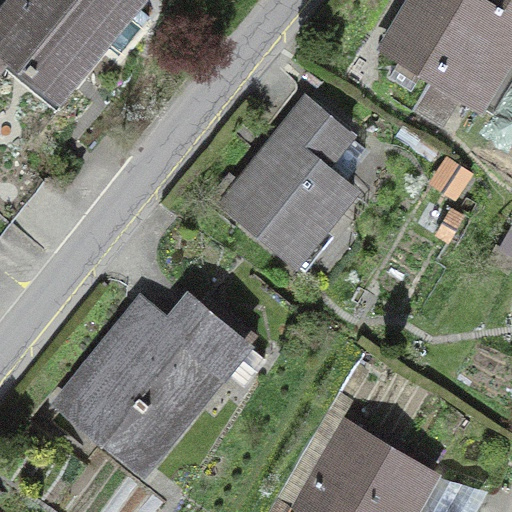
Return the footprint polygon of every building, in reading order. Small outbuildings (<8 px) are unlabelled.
[(0,67),(10,55),(47,86),(86,40),(95,48),(103,39),(119,52),(148,17),(132,3),(134,0),(14,0),(0,17),(0,67)] [(502,50),(511,34),(511,20),(477,0),(410,0),(383,46),(410,63),(390,97),(411,110),(432,76),(479,104),(510,55),(502,50)] [(511,0),(477,0),(511,20),(511,0)] [(308,98),(223,203),(295,261),(354,188),(324,165),(351,131),(308,98)] [(61,404),(140,468),(243,340),(192,299),(171,325),(144,303),(61,404)] [(346,423),(295,510),(298,511),(410,511),(433,473),(346,423)]
